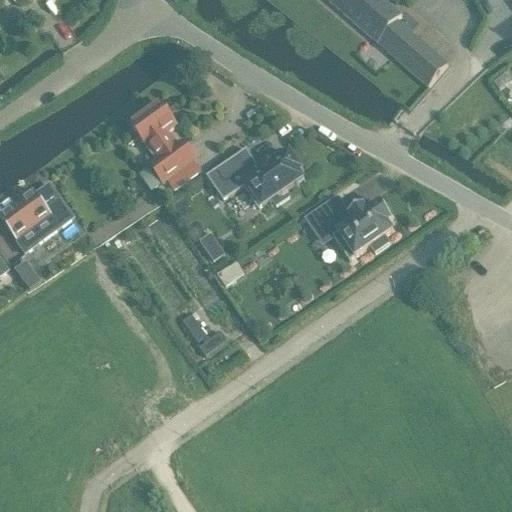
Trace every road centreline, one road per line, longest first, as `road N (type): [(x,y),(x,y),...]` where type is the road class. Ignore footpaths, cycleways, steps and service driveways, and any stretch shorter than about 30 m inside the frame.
road 1 (residential): [(511,223),(138,8)]
road 2 (residential): [(0,121),(105,47),(138,8)]
